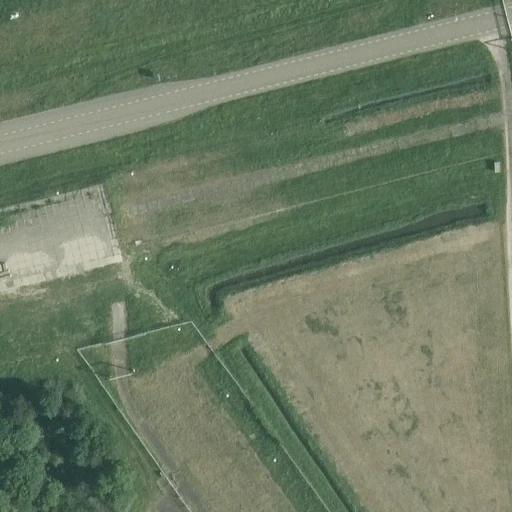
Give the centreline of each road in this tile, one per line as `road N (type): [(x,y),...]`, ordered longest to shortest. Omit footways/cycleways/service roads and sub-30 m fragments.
road 1 (unclassified): [(0,140),(511,14)]
road 2 (track): [(511,113),(114,216)]
road 3 (track): [(101,235),(130,401),(206,511)]
road 4 (track): [(492,19),(505,63),(511,155)]
